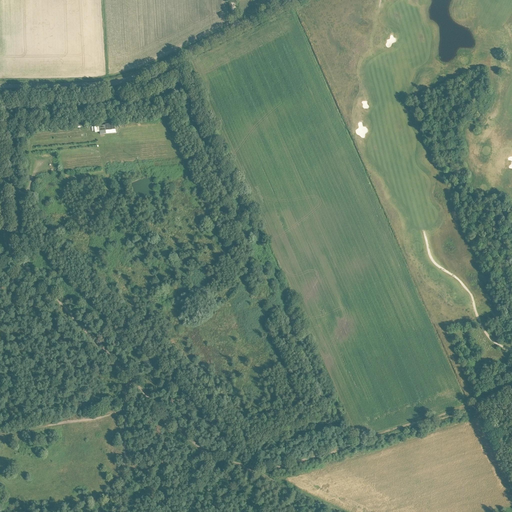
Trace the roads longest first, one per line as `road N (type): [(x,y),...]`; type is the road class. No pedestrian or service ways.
road 1 (unclassified): [(0,86),(126,79),(292,0)]
road 2 (track): [(260,471),(511,391)]
road 3 (track): [(0,182),(9,249),(128,372)]
road 4 (track): [(0,435),(127,410)]
road 5 (track): [(128,372),(215,462)]
